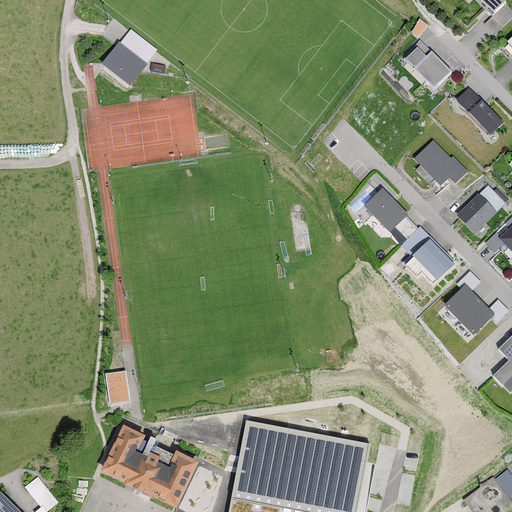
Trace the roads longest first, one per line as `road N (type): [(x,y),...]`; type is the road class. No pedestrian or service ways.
road 1 (residential): [(511,297),(343,128)]
road 2 (track): [(69,0),(63,38),(73,140),(60,158),(0,164)]
